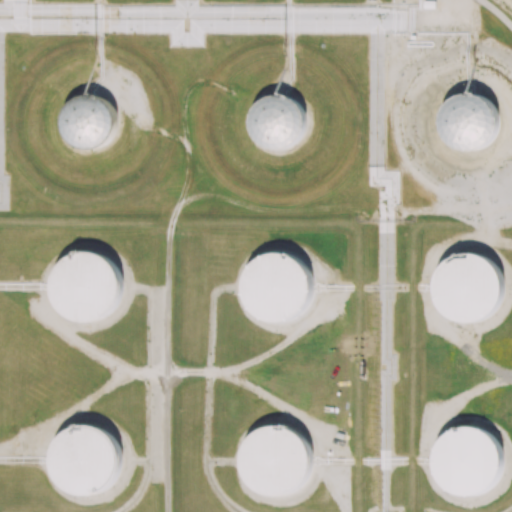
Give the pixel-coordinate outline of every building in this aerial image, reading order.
[(455,102),(463,97),(471,95),(479,96),(487,99),(492,103),(498,111),(500,117),(500,125),(499,132),(496,137),(492,142),(488,145),(482,148),(475,149),(470,149),(463,148),(455,143),(450,137),(446,129),(446,122),(447,114),(450,107),(455,102)] [(71,102),(79,98),(87,96),(95,96),(103,99),(108,104),(114,111),(116,118),(116,125),(115,132),(112,137),(108,142),(104,145),(99,148),(92,149),(86,149),(80,148),(71,143),(66,137),(63,129),(62,122),(64,115),(67,108),(71,102)] [(261,104),(269,99),(277,97),(285,98),(293,101),(299,105),(304,113),(306,119),(306,127),(305,134),(302,139),(298,144),(294,147),(289,150),(282,151),(276,151),(269,149),(261,144),(256,138),(253,131),(252,124),(253,116),(257,109),(261,104)] [(87,253),(93,253),(98,254),(105,257),(110,261),(114,265),(118,270),(120,276),(122,282),(122,288),(121,294),(120,299),(116,306),(112,311),(107,315),(102,318),(96,320),(91,320),(86,320),(79,319),(74,317),(68,314),(63,310),(59,304),(56,298),(55,292),(54,285),(56,277),(58,271),(62,265),(67,260),(72,257),(77,254),(82,253),(87,253)] [(279,254),(285,254),(291,256),(297,258),(302,262),(306,266),(310,271),(312,277),(314,284),(314,289),(313,295),(312,301),(308,307),(304,312),(299,316),(294,319),(288,321),(283,322),(277,322),(271,321),(266,319),(260,316),(255,311),(251,306),(248,300),(247,293),(246,286),(247,279),(250,272),(254,267),(259,261),(264,258),(269,256),(274,255),(279,254)] [(470,254),(476,255),(481,256),(487,259),(493,262),(497,266),(500,271),(503,277),(505,284),(505,290),(504,296),(502,301),(499,307),(495,312),(490,316),(484,319),(479,321),(473,322),(468,322),(462,321),(456,319),(451,316),(446,311),(442,306),(439,300),(437,293),(437,287),(438,279),(441,272),(444,267),(450,262),(455,258),(460,256),(464,255),(470,254)] [(87,426),(93,427),(99,428),(105,431),(110,434),(114,439),(118,443),(121,450),(122,456),(122,462),(122,468),(120,473),(117,480),(112,485),(108,489),(102,492),(96,494),(91,495),(85,495),(79,494),(74,492),(68,488),(63,484),(59,478),(56,472),(54,466),(54,459),(55,451),(58,444),(62,439),(67,434),(72,430),(77,428),(82,427),(87,426)] [(277,427),(283,428),(288,429),(294,432),(300,435),(304,439),(307,444),(310,450),(312,457),(312,463),(311,469),(309,474),(306,480),(302,485),(297,489),(291,492),(286,494),(280,495),(275,495),(269,494),(263,492),(258,489),(253,484),(249,479),(246,473),(244,466),(244,460),(245,452),(248,445),(252,440),(257,435),(262,431),(267,429),(271,428),(277,427)] [(469,428),(475,428),(480,430),(487,432),(492,436),(496,440),(500,445),(503,452),(504,458),(505,464),(504,470),(502,476),(499,482),(494,487),(489,491),(484,495),(478,496),(472,497),(467,497),(461,496),(455,494),(449,491),(444,486),(440,481),(437,475),(436,468),(435,461),(437,453),(439,446),(443,441),(448,436),(453,432),(459,430),(463,429),(469,428)]
